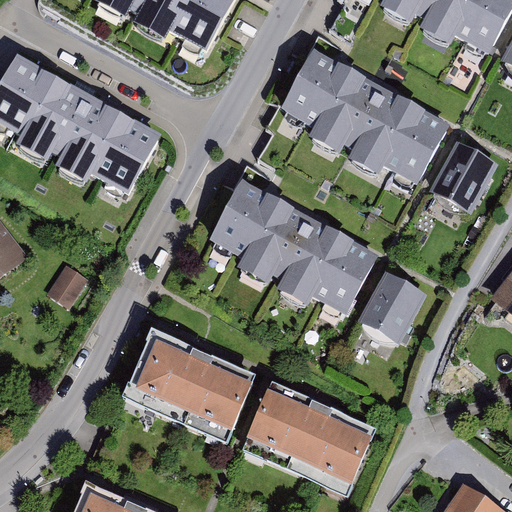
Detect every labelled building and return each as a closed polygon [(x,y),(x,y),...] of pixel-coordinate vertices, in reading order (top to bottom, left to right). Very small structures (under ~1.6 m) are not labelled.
[(240,6),(229,0),(90,0),(102,6),(98,14),(169,54),(176,42),(209,61),(240,6)] [(370,0),(386,8),(382,16),(414,34),(418,27),(426,32),(422,39),(450,55),(454,47),(486,65),(511,17),(511,0),(510,0),(370,0)] [(330,68),(315,59),(281,120),(313,138),(308,147),(341,166),(346,158),(355,163),(352,168),(383,185),(386,179),(416,195),(450,136),(431,125),(392,103),(330,68)] [(161,146),(18,67),(0,99),(0,136),(21,148),(17,156),(89,195),(94,186),(129,205),(161,146)] [(473,162),(456,153),(431,203),(471,223),(497,173),(473,162)] [(258,201),(239,191),(208,252),(210,253),(232,264),(241,269),(236,278),(269,295),(272,288),(279,292),(276,298),(307,314),(309,309),(346,328),(379,263),(361,254),(319,232),(258,201)] [(0,284),(29,263),(0,224),(0,284)] [(86,283),(66,270),(49,297),(69,310),(86,283)] [(511,323),(511,282),(492,306),(511,323)] [(401,289),(389,283),(363,331),(404,353),(430,304),(401,289)] [(201,374),(159,355),(137,404),(232,448),(255,399),(201,374)] [(319,426),(269,404),(248,451),(351,497),(372,449),(319,426)] [(497,511),(468,492),(454,511),(497,511)]
